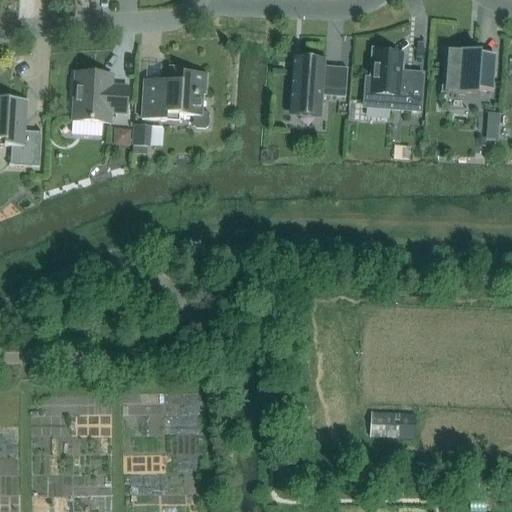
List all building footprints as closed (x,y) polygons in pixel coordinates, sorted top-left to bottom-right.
[(408,82),(400,82),(401,73),(402,55),(389,54),(389,51),(374,50),(374,53),(373,53),(371,80),(366,79),(364,103),(392,105),(391,111),(420,113),(421,97),(407,96),(408,82)] [(463,53),(463,52),(445,50),(442,94),(477,97),(478,91),(491,92),(494,55),(463,53)] [(325,60),(299,58),(293,58),(293,63),(293,68),(292,68),(290,95),(291,95),(290,109),(289,117),(320,119),(321,111),(322,97),(345,99),(347,69),(325,68),(325,60)] [(168,68),(167,82),(144,81),(141,120),(166,122),(166,115),(178,116),(193,117),(192,127),(195,130),(205,130),(208,128),(209,114),(201,113),(202,96),(205,96),(206,75),(182,73),(182,69),(168,68)] [(106,76),(74,74),(71,122),(110,124),(111,114),(126,115),(127,87),(105,86),(106,76)] [(39,133),(23,132),(25,102),(27,102),(28,101),(0,99),(0,141),(4,141),(4,147),(11,147),(10,165),(8,165),(8,166),(39,168),(41,132),(40,132),(39,133)] [(500,115),(488,114),(486,127),(499,128),(500,115)] [(151,127),(133,126),(131,147),(132,147),(131,155),(146,156),(146,148),(150,148),(151,127)] [(129,147),(130,131),(115,130),(113,146),(129,147)] [(399,415),(398,419),(371,418),(370,438),(414,440),(415,416),(399,415)]
